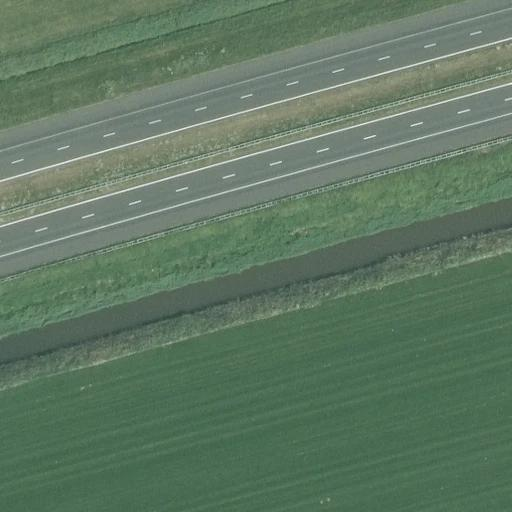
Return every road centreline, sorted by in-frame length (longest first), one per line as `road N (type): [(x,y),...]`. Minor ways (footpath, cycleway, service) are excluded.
road 1 (motorway): [(0,247),(511,100)]
road 2 (motorway): [(511,25),(0,163)]
